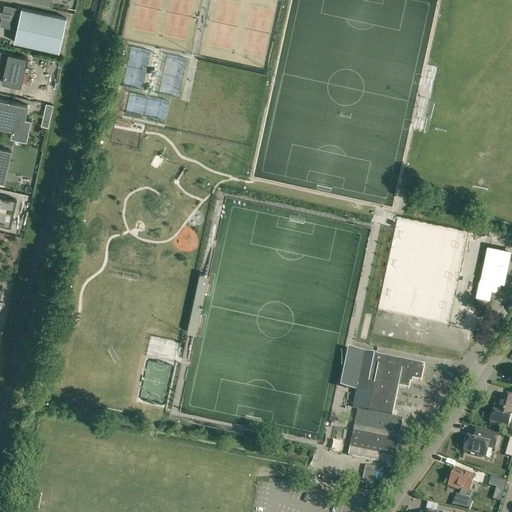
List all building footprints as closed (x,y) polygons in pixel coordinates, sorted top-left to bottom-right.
[(21,8),(15,7),(15,6),(4,4),(3,11),(0,10),(0,15),(1,16),(0,22),(0,24),(17,29),(14,41),(59,51),(66,17),(21,8)] [(2,81),(21,86),(27,56),(13,53),(0,50),(0,70),(4,72),(2,81)] [(28,105),(0,98),(0,126),(12,129),(10,136),(27,140),(31,118),(25,117),(28,105)] [(0,181),(4,182),(11,149),(0,146),(0,181)] [(0,223),(11,226),(17,199),(0,195),(0,223)] [(502,281),(509,252),(489,247),(481,281),(479,280),(476,296),(489,299),(491,290),(496,290),(497,284),(500,285),(501,281),(502,281)] [(205,274),(200,273),(187,332),(193,333),(205,274)] [(374,365),(376,355),(377,354),(372,353),(372,354),(348,350),(340,388),(366,393),(368,384),(374,386),(376,373),(378,365),(374,365)] [(425,365),(376,355),(374,365),(378,365),(376,373),(401,377),(398,389),(408,391),(409,384),(411,384),(412,380),(421,382),(425,365)] [(376,373),(374,386),(368,412),(357,410),(354,427),(399,436),(403,419),(392,417),(401,377),(376,373)] [(494,409),(490,423),(507,428),(511,411),(511,398),(502,396),(498,410),(494,409)] [(393,465),(395,457),(399,440),(353,431),(350,448),(348,456),(393,465)] [(468,436),(467,438),(465,439),(464,443),(465,445),(464,451),(477,455),(477,456),(485,458),(488,448),(494,450),(498,435),(484,432),(482,440),(468,436)] [(377,468),(365,465),(361,483),(374,486),(377,468)] [(468,494),(475,476),(455,468),(448,486),(468,494)] [(504,491),(506,483),(491,478),(488,486),(504,491)]
